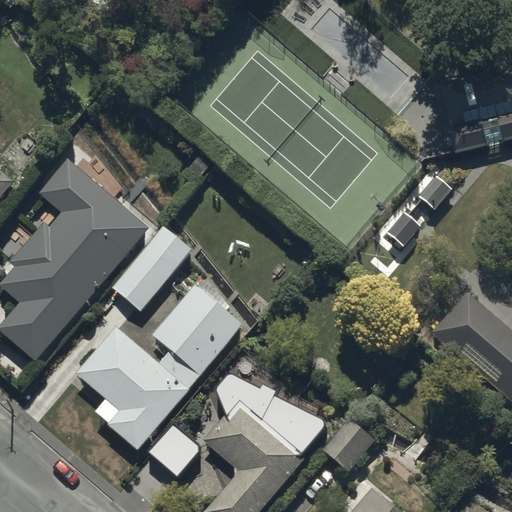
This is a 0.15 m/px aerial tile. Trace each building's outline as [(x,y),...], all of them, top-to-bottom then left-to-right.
[(511,81),(500,84),(503,109),(511,107),(511,81)] [(0,329),(0,332),(37,364),(150,229),(68,161),(39,194),(45,199),(62,213),(50,227),(44,223),(10,263),(15,268),(0,286),(0,287),(21,305),(0,329)] [(0,200),(15,183),(0,170),(0,200)] [(163,228),(113,289),(141,312),(192,251),(163,228)] [(172,352),(200,377),(243,327),(196,287),(153,336),(172,352)] [(511,331),(466,292),(431,332),(511,401),(511,331)] [(117,329),(77,376),(107,401),(120,413),(110,425),(109,427),(139,453),(191,392),(189,390),(160,366),(117,329)] [(189,390),(200,377),(172,352),(160,366),(189,390)] [(207,511),(262,511),(306,461),(301,457),(323,432),(325,430),(325,427),(325,425),(324,423),(322,422),(275,398),(277,393),(264,387),(262,391),(235,377),(233,376),(231,376),(229,376),(228,377),(219,388),(218,390),(218,392),(218,395),(227,416),(204,443),(235,469),(236,479),(207,511)] [(110,425),(120,413),(107,401),(96,414),(110,425)] [(351,422),(325,453),(350,474),(376,443),(351,422)] [(174,426),(150,455),(179,479),(200,454),(200,447),(174,426)] [(397,511),(372,490),(353,511),(397,511)]
